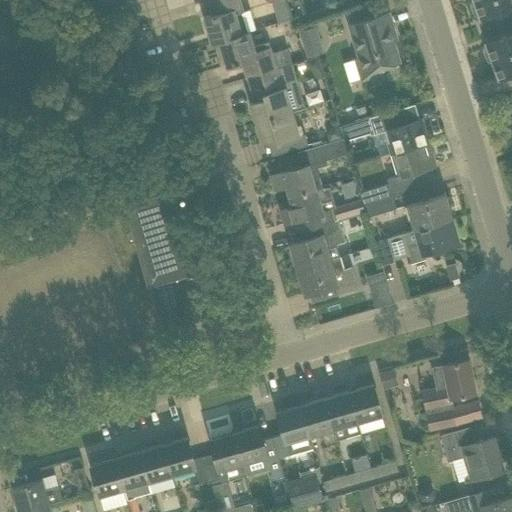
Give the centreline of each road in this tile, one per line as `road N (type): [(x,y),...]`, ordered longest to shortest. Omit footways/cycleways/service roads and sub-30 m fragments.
road 1 (residential): [(285,357),(228,139),(208,108),(181,103),(155,72),(138,0)]
road 2 (residential): [(285,357),(0,435)]
road 3 (residential): [(511,270),(426,0)]
road 4 (residential): [(511,294),(285,357)]
